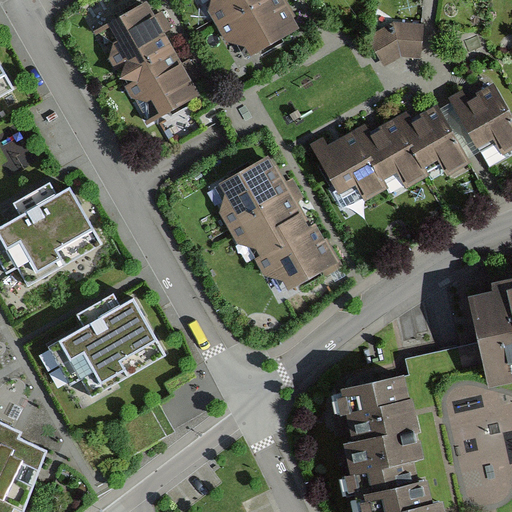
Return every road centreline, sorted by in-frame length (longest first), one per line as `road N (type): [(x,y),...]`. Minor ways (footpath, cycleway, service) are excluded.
road 1 (residential): [(18,4),(246,408)]
road 2 (residential): [(246,408),(448,249),(511,219)]
road 3 (residential): [(133,496),(246,408)]
